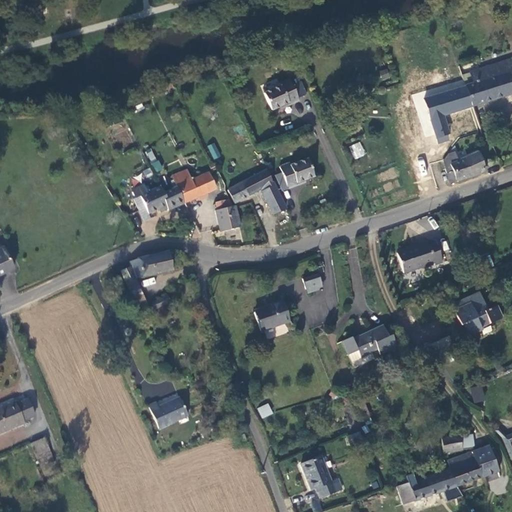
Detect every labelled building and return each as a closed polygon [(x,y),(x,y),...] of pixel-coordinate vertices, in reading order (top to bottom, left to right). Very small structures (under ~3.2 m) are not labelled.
[(414,72),(416,77),(423,75),(421,69),(418,70),(405,29),(391,34),(404,75),(414,72)] [(511,65),(510,59),(476,70),(477,82),(464,86),(465,88),(471,107),(511,93),(511,65)] [(477,82),(476,70),(460,75),(464,86),(477,82)] [(294,78),(288,81),(296,96),(302,94),(294,78)] [(296,96),(288,81),(279,86),(280,88),(264,96),(272,113),(288,105),(289,107),(299,103),(296,96)] [(471,107),(465,88),(423,100),(436,145),(445,142),(444,137),(447,136),(440,116),(471,107)] [(359,141),(348,147),(355,160),(366,154),(359,141)] [(214,143),(207,146),(213,160),(221,156),(214,143)] [(151,150),(145,153),(157,172),(163,168),(151,150)] [(451,173),(445,175),(448,184),(470,177),(483,170),(476,153),(466,158),(464,155),(460,157),(461,160),(448,165),(451,173)] [(287,188),(311,173),(307,161),(290,168),(289,165),(280,169),(281,172),(286,185),(287,188)] [(171,177),(176,186),(183,202),(214,189),(207,172),(190,179),(186,170),(171,177)] [(233,204),(272,183),(266,170),(226,190),(233,204)] [(281,172),(273,175),(278,188),(286,185),(281,172)] [(314,178),(311,173),(287,188),(288,192),(298,188),(297,185),(314,178)] [(138,195),(146,191),(142,183),(130,188),(133,197),(138,195)] [(162,192),(158,185),(146,191),(138,195),(146,213),(157,208),(164,205),(165,209),(166,210),(183,202),(176,186),(162,192)] [(284,208),(277,194),(273,185),(260,192),(271,214),(284,208)] [(230,207),(229,204),(216,208),(217,210),(214,211),(219,232),(238,228),(234,206),(230,207)] [(439,262),(432,242),(425,245),(424,243),(394,253),(401,274),(431,263),(432,265),(439,262)] [(0,273),(12,268),(3,246),(0,247),(0,273)] [(137,258),(129,261),(131,266),(136,279),(176,272),(175,264),(171,265),(169,253),(137,258)] [(121,270),(138,313),(148,308),(136,279),(131,266),(121,270)] [(321,287),(314,272),(300,278),(306,293),(321,287)] [(142,281),(144,286),(155,283),(154,278),(142,281)] [(476,292),(449,303),(451,309),(468,302),(470,306),(480,302),(476,292)] [(151,303),(155,310),(169,304),(165,297),(151,303)] [(267,307),(253,311),(259,330),(287,321),(281,300),(266,305),(267,307)] [(482,308),(480,302),(470,306),(468,302),(451,309),(457,324),(462,322),(466,333),(478,328),(476,324),(485,320),(486,322),(499,316),(494,304),(484,308),(484,307),(482,308)] [(383,334),(380,327),(366,333),(367,335),(361,337),(360,335),(356,336),(349,340),(348,338),(339,341),(348,363),(358,360),(357,358),(368,353),(368,352),(374,350),(376,355),(394,348),(389,335),(384,337),(383,335),(383,334)] [(430,353),(449,345),(445,335),(426,342),(430,353)] [(474,403),(486,400),(482,385),(470,388),(474,403)] [(159,405),(157,400),(148,404),(157,427),(186,416),(179,398),(159,405)] [(0,429),(34,416),(27,399),(18,402),(16,399),(0,405),(0,429)] [(261,419),(273,414),(268,403),(257,408),(261,419)] [(493,431),(500,439),(504,437),(495,429),(493,431)] [(511,433),(504,437),(500,439),(509,461),(511,459),(511,433)] [(461,449),(458,436),(439,440),(442,453),(461,449)] [(47,438),(33,443),(40,460),(54,455),(47,438)] [(455,486),(497,471),(487,445),(453,458),(455,466),(448,468),(455,486)] [(329,483),(320,456),(299,464),(302,474),(304,474),(310,490),(313,489),(316,499),(340,491),(336,480),(329,483)] [(429,495),(455,486),(448,468),(423,477),(429,495)] [(402,505),(429,495),(423,477),(395,487),(402,505)]
